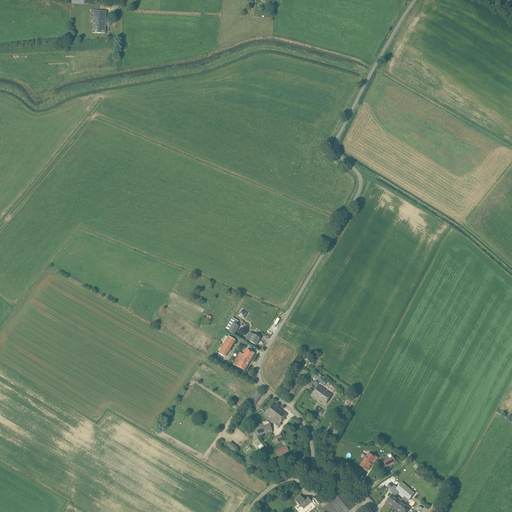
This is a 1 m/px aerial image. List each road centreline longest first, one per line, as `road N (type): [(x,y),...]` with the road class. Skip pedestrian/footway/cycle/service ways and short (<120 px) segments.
road 1 (unclassified): [(315,475),(308,425),(263,381),(263,352),(359,192),(361,175),(341,154),(339,135),(414,0)]
road 2 (track): [(370,73),(265,49),(194,72),(77,92),(40,108),(0,87)]
